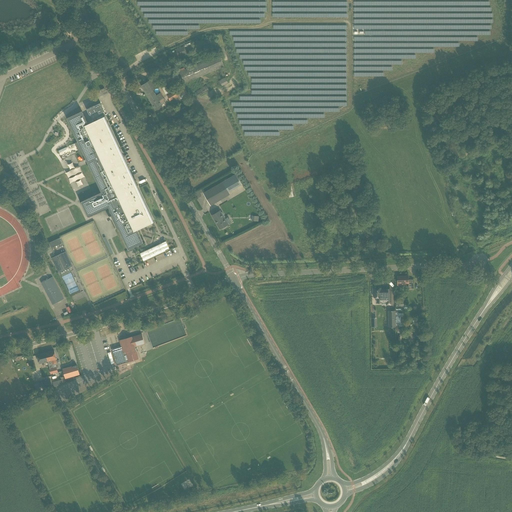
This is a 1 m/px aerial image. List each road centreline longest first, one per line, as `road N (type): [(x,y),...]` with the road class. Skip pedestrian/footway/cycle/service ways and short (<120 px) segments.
road 1 (unclassified): [(233,279),(70,0)]
road 2 (unclassified): [(233,279),(478,259)]
road 3 (unclassified): [(0,350),(95,328),(233,279)]
road 4 (secondary): [(489,301),(403,447),(369,479)]
road 5 (unclassified): [(326,449),(233,279)]
road 6 (track): [(268,22),(348,22),(350,104)]
road 7 (track): [(163,49),(208,29),(263,26),(268,0)]
